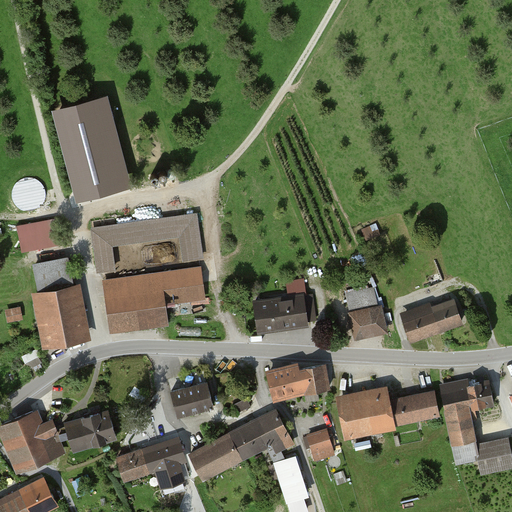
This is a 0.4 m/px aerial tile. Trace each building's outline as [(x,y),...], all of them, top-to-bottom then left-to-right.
[(108,92),(52,107),(76,199),(132,185),(108,92)] [(194,217),(93,231),(98,272),(115,269),(111,242),(183,232),(187,259),(199,257),(194,217)] [(60,218),(0,230),(0,237),(22,233),(26,252),(65,244),(60,218)] [(367,239),(379,234),(375,224),(363,229),(367,239)] [(78,285),(73,258),(37,265),(43,292),(36,294),(47,348),(95,338),(85,284),(78,285)] [(205,267),(107,281),(114,331),(174,323),(171,304),(209,298),(205,267)] [(377,286),(347,293),(358,337),(392,329),(386,305),(382,306),(377,286)] [(304,292),(253,299),(257,332),(308,325),(304,292)] [(404,319),(412,341),(468,322),(460,300),(404,319)] [(9,320),(24,318),(23,304),(7,306),(9,320)] [(331,388),(325,364),(299,370),(298,367),(270,373),(275,394),(295,390),(296,396),(331,388)] [(206,378),(169,388),(177,417),(214,407),(206,378)] [(491,381),(443,390),(457,460),(479,455),(482,471),(511,464),(511,450),(509,437),(483,443),(476,408),(495,404),(491,381)] [(393,389),(339,400),(347,436),(440,416),(435,391),(396,399),(393,389)] [(60,418),(63,411),(53,407),(50,414),(60,418)] [(121,439),(112,409),(69,422),(78,452),(121,439)] [(275,410),(191,454),(203,477),(266,444),(271,452),(292,442),(275,410)] [(41,412),(2,427),(20,474),(68,455),(54,419),(46,423),(41,412)] [(332,445),(328,431),(308,436),(313,451),(332,445)] [(180,438),(118,458),(125,479),(157,469),(163,488),(184,481),(178,462),(184,460),(184,451),(180,438)] [(297,456),(277,463),(293,511),(309,511),(311,511),(307,500),(312,498),(297,456)] [(51,511),(62,507),(48,478),(0,501),(0,511),(51,511)]
